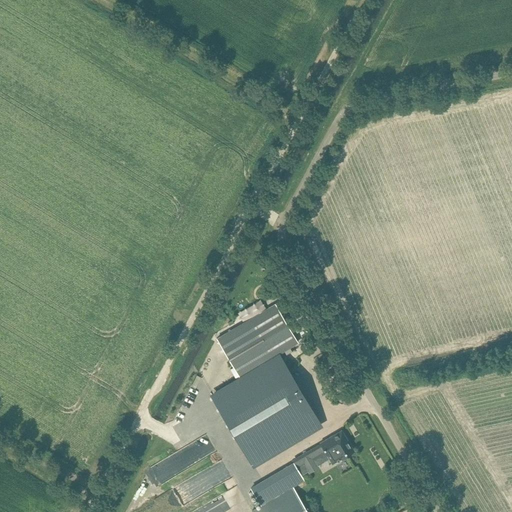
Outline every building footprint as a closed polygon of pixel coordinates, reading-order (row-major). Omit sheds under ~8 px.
[(275,304),(217,339),(239,377),(275,355),(298,342),(275,304)] [(277,358),(275,355),(239,377),(211,394),(252,464),(319,424),(279,356),(277,358)] [(353,451),(343,433),(338,436),(336,433),(320,443),(325,452),(329,458),(332,463),(340,459),(353,451)] [(209,435),(151,463),(160,483),(165,481),(169,490),(148,501),(153,511),(175,511),(184,508),(186,511),(189,511),(219,498),(221,501),(238,493),(209,435)] [(305,463),(297,468),(301,474),(307,470),(308,472),(309,472),(318,467),(317,465),(329,458),(325,452),(305,463)] [(308,511),(293,486),(304,480),(294,463),(251,488),(261,505),(252,511),(308,511)]
